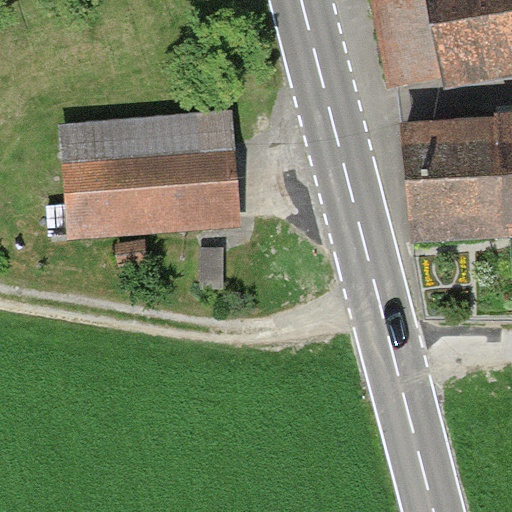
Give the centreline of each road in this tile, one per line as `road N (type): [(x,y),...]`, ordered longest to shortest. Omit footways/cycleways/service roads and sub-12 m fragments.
road 1 (secondary): [(433,511),(302,0)]
road 2 (track): [(0,300),(249,336),(382,315)]
